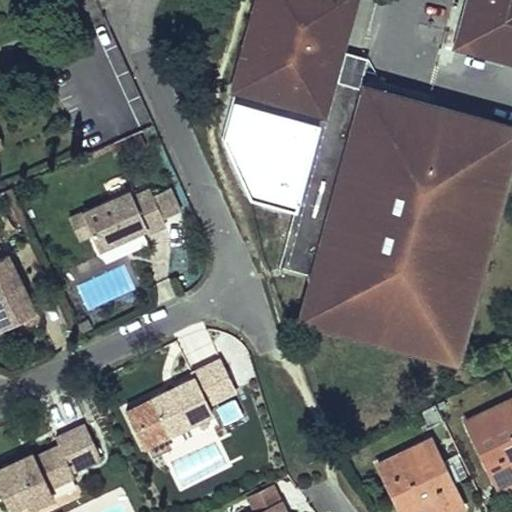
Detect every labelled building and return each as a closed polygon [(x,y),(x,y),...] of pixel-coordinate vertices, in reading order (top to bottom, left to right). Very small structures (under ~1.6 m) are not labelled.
[(258,0),(235,86),(321,110),(279,264),(305,272),(307,266),(317,269),(316,274),(305,314),(453,354),(511,134),(511,128),(422,104),(365,88),(363,98),(357,96),(359,87),(356,86),(361,68),(352,65),(343,63),(338,81),(336,80),(333,89),(326,88),(334,61),(350,0),(258,0)] [(511,0),(469,0),(457,45),(511,60),(511,59),(511,0)] [(148,188),(131,195),(129,190),(68,217),(78,238),(91,233),(98,249),(145,228),(147,232),(165,224),(148,188)] [(34,311),(6,254),(4,253),(0,254),(0,328),(10,323),(34,311)] [(307,266),(305,272),(316,274),(317,269),(307,266)] [(34,311),(10,323),(16,334),(39,323),(34,311)] [(91,327),(87,319),(74,325),(78,333),(91,327)] [(151,442),(167,434),(212,412),(207,403),(235,390),(219,357),(201,366),(190,372),(192,376),(149,398),(156,413),(141,421),(151,442)] [(234,397),(214,406),(223,424),(242,415),(234,397)] [(511,483),(511,467),(510,463),(511,461),(511,398),(465,421),(486,466),(487,465),(498,490),(511,483)] [(24,455),(0,465),(0,491),(8,509),(24,501),(27,508),(52,496),(48,487),(73,475),(71,471),(99,457),(83,423),(55,436),(58,442),(42,450),(33,455),(32,455),(34,460),(28,463),(24,455)] [(400,511),(406,511),(425,503),(429,511),(451,511),(462,507),(451,482),(430,438),(377,463),(400,511)] [(24,455),(28,463),(34,460),(32,455),(33,455),(31,451),(24,455)] [(272,486),(247,497),(254,511),(258,511),(279,502),(272,486)] [(284,511),(279,502),(258,511),(284,511)]
